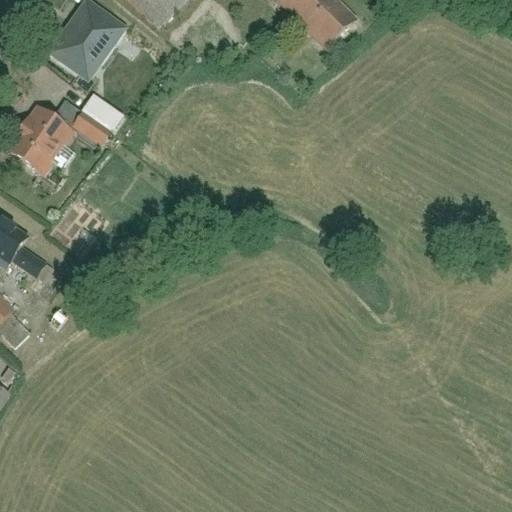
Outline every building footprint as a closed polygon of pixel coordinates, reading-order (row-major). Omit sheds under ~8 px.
[(122,0),(156,33),(188,0),(122,0)] [(361,20),(340,0),(265,0),(325,58),(361,20)] [(89,83),(124,33),(86,7),(51,57),(89,83)] [(210,14),(191,34),(223,66),(243,46),(210,14)] [(41,113),(12,156),(46,179),(76,136),(41,113)] [(117,135),(90,118),(79,135),(106,152),(117,135)] [(0,271),(8,277),(14,268),(38,283),(49,265),(26,249),(31,241),(0,219),(0,271)] [(0,302),(0,341),(19,321),(0,302)]
